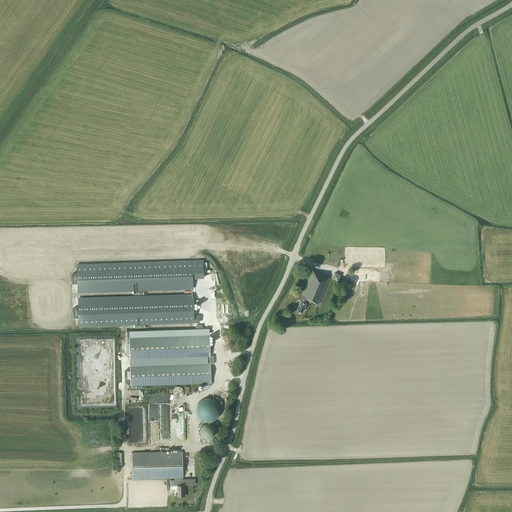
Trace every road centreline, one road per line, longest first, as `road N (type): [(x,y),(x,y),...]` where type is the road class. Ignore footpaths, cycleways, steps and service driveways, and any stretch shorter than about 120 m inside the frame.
road 1 (unclassified): [(207,511),(259,325),(343,149),(463,33),(511,4)]
road 2 (track): [(0,509),(124,505),(123,448),(192,446)]
